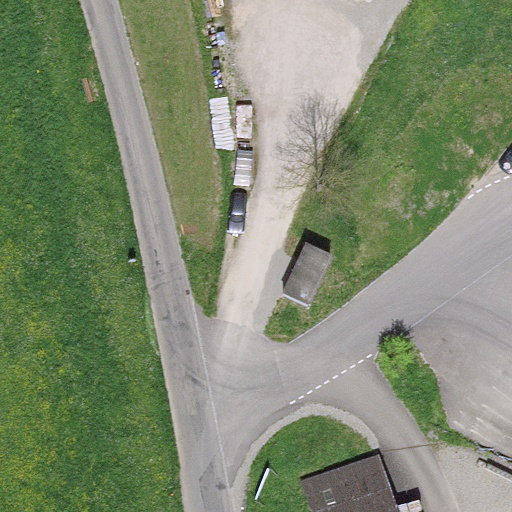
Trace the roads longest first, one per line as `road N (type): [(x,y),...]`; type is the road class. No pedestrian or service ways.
road 1 (unclassified): [(195,413),(152,222),(85,0)]
road 2 (unclassified): [(195,413),(326,345),(511,221)]
